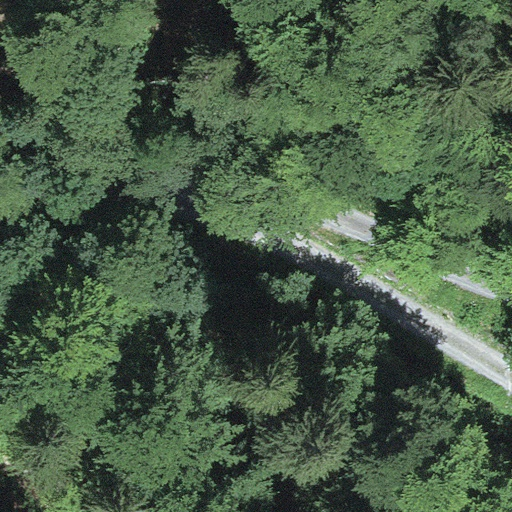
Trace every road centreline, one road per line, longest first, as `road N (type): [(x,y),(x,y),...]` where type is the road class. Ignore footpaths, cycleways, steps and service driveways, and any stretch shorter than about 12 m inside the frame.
road 1 (unclassified): [(246,188),(374,308),(511,380)]
road 2 (unclassified): [(246,188),(511,298)]
road 3 (unclassified): [(0,210),(179,179),(246,188)]
